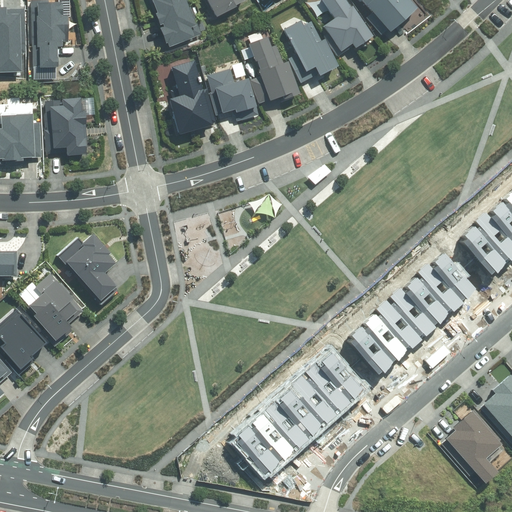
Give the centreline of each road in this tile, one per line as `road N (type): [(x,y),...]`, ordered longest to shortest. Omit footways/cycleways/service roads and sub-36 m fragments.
road 1 (residential): [(142,188),(255,156),(338,119),(418,67),(490,0)]
road 2 (residential): [(142,188),(161,279),(157,301),(51,396),(29,427),(15,472)]
road 3 (residential): [(325,511),(360,447),(511,315)]
road 4 (tertiary): [(15,472),(217,510)]
road 5 (residential): [(104,0),(142,188)]
road 6 (residential): [(0,202),(142,188)]
